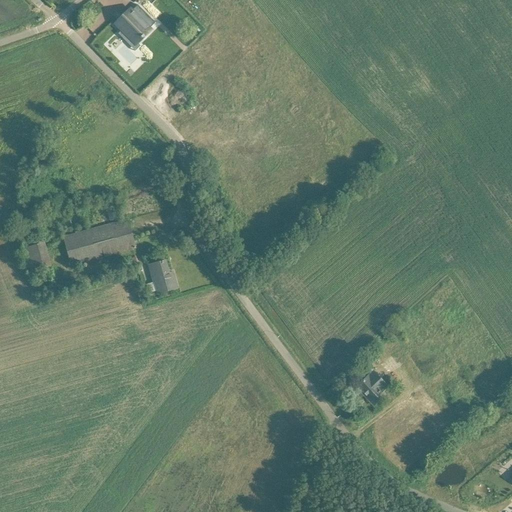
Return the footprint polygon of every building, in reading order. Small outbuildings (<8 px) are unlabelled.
[(145,24),(131,10),(116,25),(121,30),(124,28),(137,42),(141,38),(142,39),(143,37),(154,25),(148,20),(145,24)] [(318,180),(314,183),(320,192),(324,189),(318,180)] [(110,220),(117,218),(114,205),(106,207),(110,220)] [(72,266),(136,248),(127,219),(64,237),(72,266)] [(44,242),(21,249),(28,273),(51,266),(44,242)] [(154,282),(147,284),(149,293),(157,291),(158,294),(177,288),(174,278),(173,273),(173,272),(172,272),(169,273),(166,260),(149,265),(151,265),(153,272),(151,272),(154,282)] [(373,371),(358,386),(366,395),(365,396),(374,405),(381,398),(378,395),(387,386),(373,371)]
